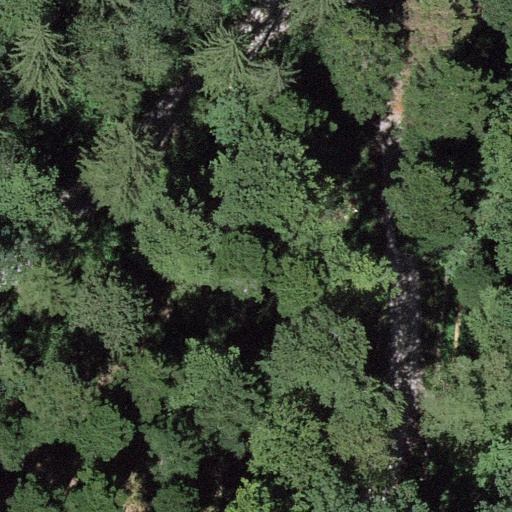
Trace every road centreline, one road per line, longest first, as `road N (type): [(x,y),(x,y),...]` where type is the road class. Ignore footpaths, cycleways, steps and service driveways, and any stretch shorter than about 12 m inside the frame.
road 1 (track): [(360,511),(392,467),(380,0)]
road 2 (track): [(306,0),(0,267)]
